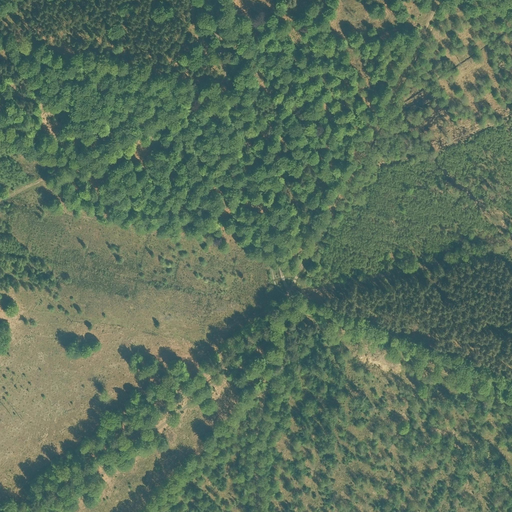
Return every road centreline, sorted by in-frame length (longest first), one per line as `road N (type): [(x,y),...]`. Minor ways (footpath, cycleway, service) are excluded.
road 1 (track): [(511,246),(288,293),(216,0)]
road 2 (track): [(0,198),(237,84),(431,16)]
road 3 (track): [(290,298),(440,0)]
road 4 (track): [(37,511),(267,328)]
road 5 (track): [(511,398),(286,309)]
road 6 (track): [(0,33),(227,82)]
road 7 (track): [(261,511),(256,442),(282,315)]
